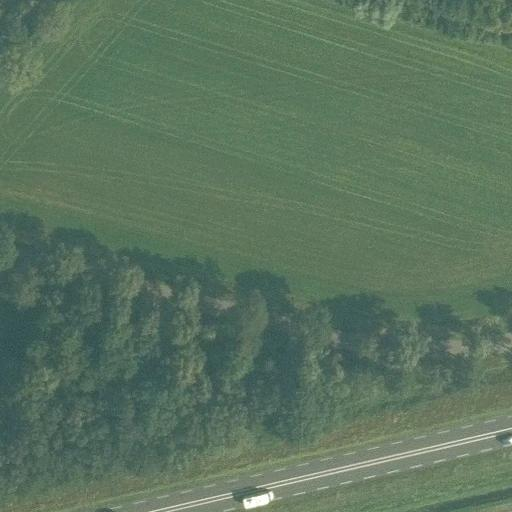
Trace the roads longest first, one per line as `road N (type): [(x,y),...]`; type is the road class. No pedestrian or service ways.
road 1 (unclassified): [(0,251),(365,346),(447,350),(511,340)]
road 2 (primary): [(159,511),(511,430)]
